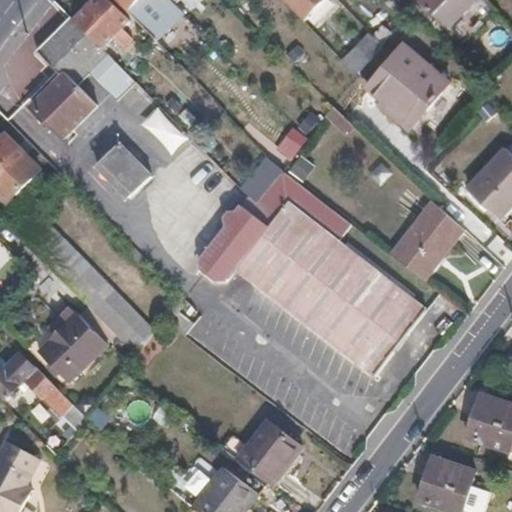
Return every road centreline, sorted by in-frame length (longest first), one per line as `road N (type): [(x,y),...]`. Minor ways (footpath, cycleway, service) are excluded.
road 1 (residential): [(511,296),(343,511)]
road 2 (unknown): [(511,261),(414,168)]
